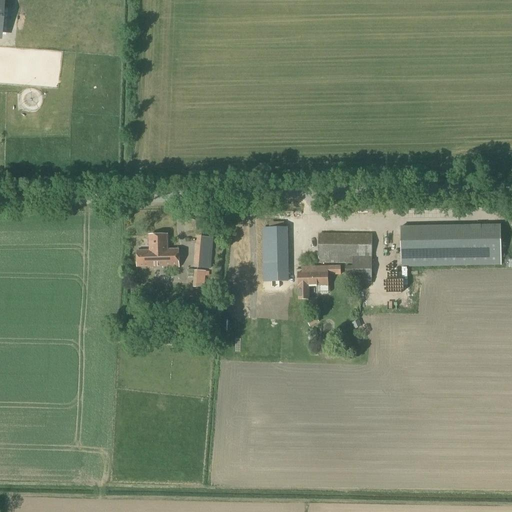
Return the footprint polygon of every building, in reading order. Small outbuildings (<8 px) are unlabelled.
[(285,228),(284,222),(269,222),(269,228),(253,228),(254,262),(263,262),(264,315),(280,315),(279,279),(288,279),(287,228),(285,228)] [(401,268),(501,266),(500,225),(400,227),(401,268)] [(371,284),(372,234),(318,234),(317,263),(352,263),(352,266),(345,266),(345,272),(345,274),(352,275),(352,284),(371,284)] [(168,250),(167,235),(149,235),(149,251),(136,251),(137,267),(163,267),(163,268),(179,268),(178,250),(168,250)] [(213,238),(196,237),(194,268),(210,269),(213,238)] [(330,288),(328,284),(327,275),(340,275),(340,266),(302,267),(302,273),(297,273),(298,300),(309,300),(309,286),(317,286),(318,293),(320,294),(328,294),(330,292),(330,288)] [(205,277),(208,277),(209,273),(195,271),(193,288),(204,289),(205,277)] [(310,327),(318,323),(315,318),(307,322),(310,327)] [(173,336),(181,337),(183,325),(175,324),(173,336)]
